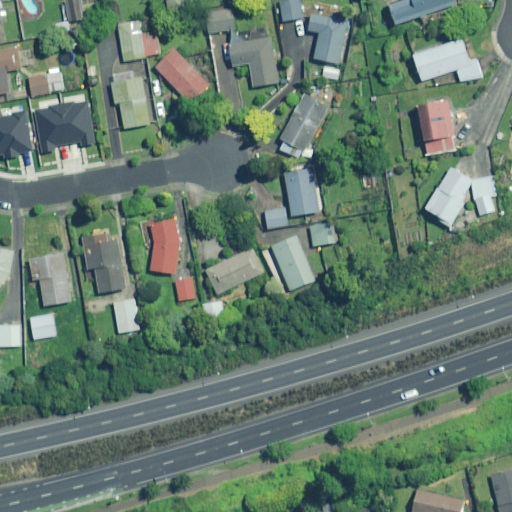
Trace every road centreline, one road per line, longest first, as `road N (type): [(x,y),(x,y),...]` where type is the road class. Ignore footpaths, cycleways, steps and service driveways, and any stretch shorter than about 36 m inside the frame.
road 1 (primary): [(511,355),(198,455),(0,505)]
road 2 (primary): [(0,445),(233,391),(386,347),(511,299)]
road 3 (residential): [(0,192),(29,194),(223,160)]
